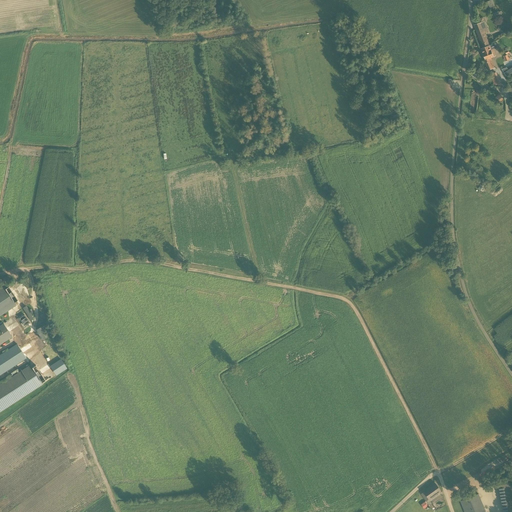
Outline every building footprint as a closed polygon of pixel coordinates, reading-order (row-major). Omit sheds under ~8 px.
[(485,3),(487,9),(494,6),(492,0),(485,3)] [(488,32),(483,17),(475,20),(476,24),(474,25),(483,48),(489,45),(484,33),(488,32)] [(489,46),(489,45),(483,48),(481,49),(485,60),(484,60),(488,70),(495,68),(491,58),(496,56),(493,49),(491,50),(489,46)] [(496,72),(490,74),(494,85),(495,84),(496,87),(500,85),(496,72)] [(5,288),(3,286),(0,288),(0,316),(16,305),(14,302),(18,300),(9,286),(5,288)] [(27,306),(24,307),(29,320),(32,319),(27,306)] [(24,314),(19,317),(25,326),(30,322),(24,314)] [(3,323),(0,325),(0,344),(9,339),(12,336),(3,323)] [(36,330),(42,340),(49,336),(43,326),(36,330)] [(17,344),(0,355),(0,375),(26,358),(17,344)] [(42,382),(45,380),(35,366),(32,367),(30,364),(0,383),(0,412),(43,384),(42,382)] [(373,435),(375,440),(381,437),(379,432),(373,435)] [(480,468),(482,473),(492,469),(489,464),(480,468)] [(511,511),(511,489),(511,483),(498,485),(503,511),(511,511)] [(421,494),(426,501),(432,497),(432,498),(435,497),(434,495),(440,491),(435,484),(421,494)] [(485,511),(479,494),(460,501),(464,511),(485,511)]
